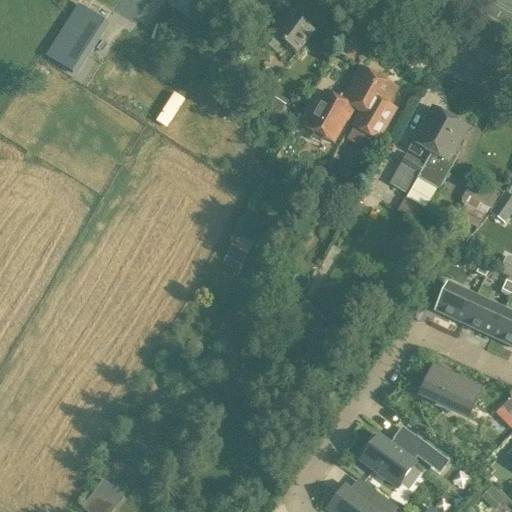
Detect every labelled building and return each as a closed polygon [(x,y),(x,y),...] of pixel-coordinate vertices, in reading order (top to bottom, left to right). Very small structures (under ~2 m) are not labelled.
[(172,0),(169,4),(197,26),(215,4),(218,7),(223,0),(172,0)] [(81,8),(69,26),(93,41),(104,23),(81,8)] [(280,21),(262,44),(273,52),(281,42),(296,53),(312,31),(290,14),(283,23),(280,21)] [(231,77),(238,67),(251,76),(264,57),(256,51),(243,41),(222,70),(231,77)] [(353,111),(358,114),(377,78),(360,68),(341,101),(323,92),(302,129),(334,146),(353,111)] [(178,70),(149,117),(162,125),(171,109),(175,112),(195,80),(178,70)] [(351,128),(353,129),(346,141),(368,153),(375,141),(377,143),(395,111),(386,106),(396,89),(377,78),(358,114),(359,114),(351,128)] [(264,115),(275,122),(287,104),(275,97),(264,115)] [(418,159),(423,151),(429,154),(449,120),(431,110),(412,144),(407,153),(418,159)] [(429,154),(423,166),(415,180),(437,192),(451,167),(448,165),(467,130),(449,120),(429,154)] [(415,180),(423,166),(405,156),(390,182),(408,193),(415,180)] [(305,176),(297,193),(307,197),(314,181),(305,176)] [(461,211),(453,223),(463,230),(467,224),(477,230),(482,224),(495,202),(469,186),(462,196),(468,200),(461,211)] [(337,203),(347,210),(357,195),(347,188),(337,203)] [(490,216),(504,226),(511,214),(511,198),(505,194),(490,216)] [(404,199),(397,212),(414,222),(422,209),(404,199)] [(232,245),(222,264),(238,272),(248,253),(232,245)] [(511,278),(511,260),(507,258),(499,273),(511,278)] [(427,262),(412,281),(426,292),(441,272),(427,262)] [(480,265),(476,274),(485,278),(489,269),(480,265)] [(511,284),(506,282),(501,291),(510,295),(511,291),(511,284)] [(435,312),(463,325),(476,299),(448,286),(435,312)] [(322,289),(316,296),(327,304),(332,297),(322,289)] [(491,338),(503,311),(476,299),(463,325),(491,338)] [(511,315),(503,311),(491,338),(511,347),(511,315)] [(364,331),(350,321),(333,345),(346,355),(364,331)] [(203,350),(201,343),(194,340),(187,343),(184,349),(186,356),(193,359),(200,357),(203,350)] [(436,367),(423,395),(467,416),(480,388),(436,367)] [(511,393),(509,391),(485,420),(505,437),(511,428),(511,393)] [(416,458),(426,466),(435,453),(417,439),(417,440),(417,441),(409,452),(393,440),(392,441),(393,441),(390,445),(380,438),(361,463),(395,489),(414,464),(413,463),(416,458)] [(81,510),(83,511),(113,511),(124,498),(102,481),(81,510)] [(478,498),(491,510),(503,497),(490,485),(478,498)] [(367,504),(344,487),(327,510),(330,511),(391,511),(394,508),(375,493),(367,504)]
